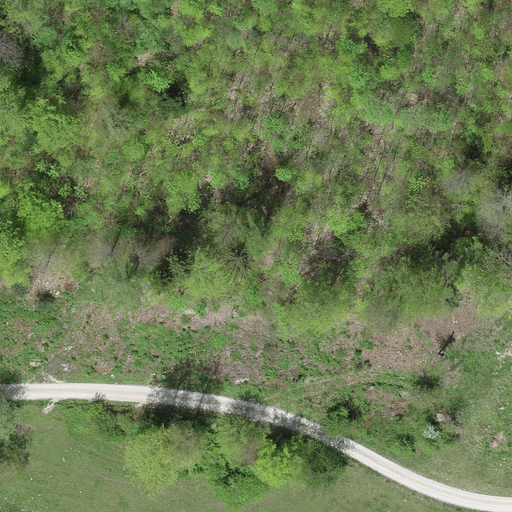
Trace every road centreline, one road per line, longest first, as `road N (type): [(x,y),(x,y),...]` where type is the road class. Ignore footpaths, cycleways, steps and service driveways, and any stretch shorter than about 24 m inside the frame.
road 1 (track): [(511,505),(427,487),(321,434),(213,401),(0,394)]
road 2 (track): [(144,0),(92,121),(88,304),(49,365),(14,396)]
road 3 (track): [(92,121),(63,0)]
